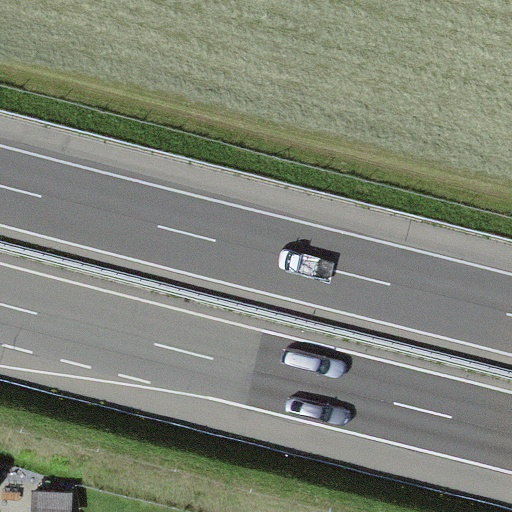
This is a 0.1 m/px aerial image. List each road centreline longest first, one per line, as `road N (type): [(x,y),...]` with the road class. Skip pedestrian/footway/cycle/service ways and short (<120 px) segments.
road 1 (motorway): [(511,314),(0,184)]
road 2 (motorway): [(0,307),(511,435)]
